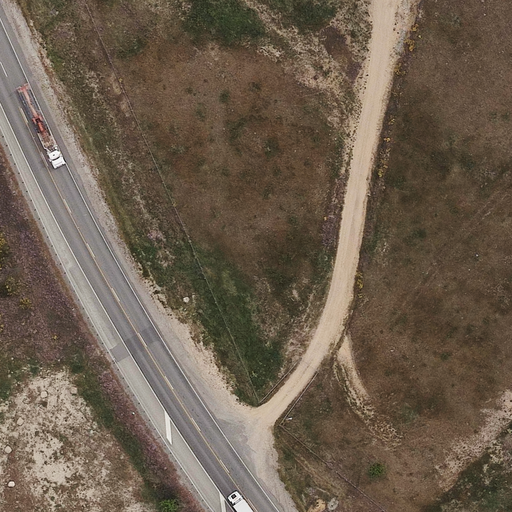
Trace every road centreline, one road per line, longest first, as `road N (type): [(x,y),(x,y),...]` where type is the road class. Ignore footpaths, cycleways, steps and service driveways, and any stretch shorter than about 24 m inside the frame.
road 1 (primary): [(0,61),(88,244),(260,511)]
road 2 (track): [(230,473),(324,325),(423,0)]
